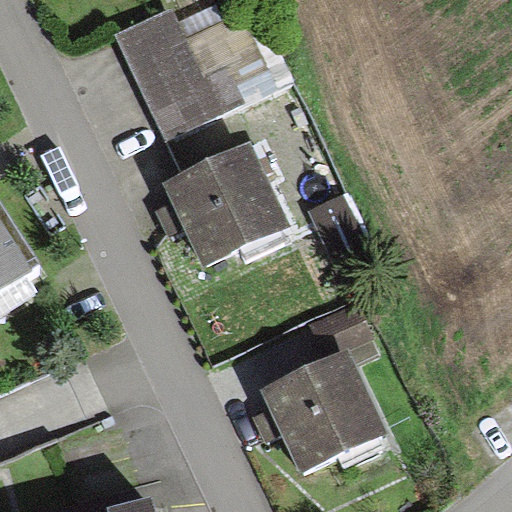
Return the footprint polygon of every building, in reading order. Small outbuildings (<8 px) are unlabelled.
[(165,17),(110,45),(161,148),(218,121),(165,17)] [(168,193),(210,274),(283,237),(241,155),(168,193)] [(0,296),(46,266),(0,197),(0,296)] [(351,310),(306,329),(322,366),(370,346),(351,310)] [(381,440),(340,363),(266,401),(308,479),(381,440)]
